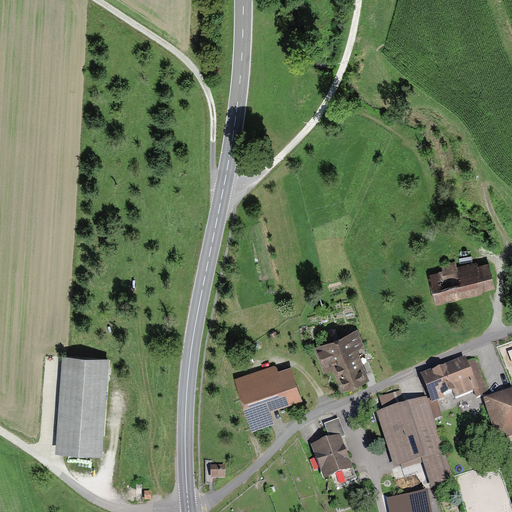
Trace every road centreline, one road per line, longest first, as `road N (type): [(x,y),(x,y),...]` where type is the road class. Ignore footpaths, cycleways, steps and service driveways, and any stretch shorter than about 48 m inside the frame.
road 1 (residential): [(188,506),(221,492),(303,417),(511,330)]
road 2 (primary): [(188,506),(187,376),(231,149)]
road 3 (track): [(358,0),(348,52),(307,128),(253,180),(223,191)]
road 4 (track): [(100,0),(194,68),(211,101),(213,176),(223,191)]
road 5 (unclassified): [(0,428),(103,503),(188,506)]
road 6 (primary): [(243,0),(231,149)]
